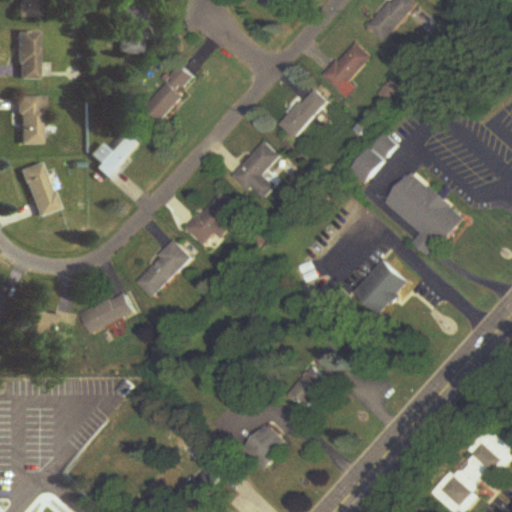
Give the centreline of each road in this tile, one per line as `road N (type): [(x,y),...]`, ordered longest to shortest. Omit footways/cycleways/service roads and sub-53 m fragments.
road 1 (residential): [(0,247),(44,270),(93,263),(117,246),(342,0)]
road 2 (secondary): [(511,312),(333,511)]
